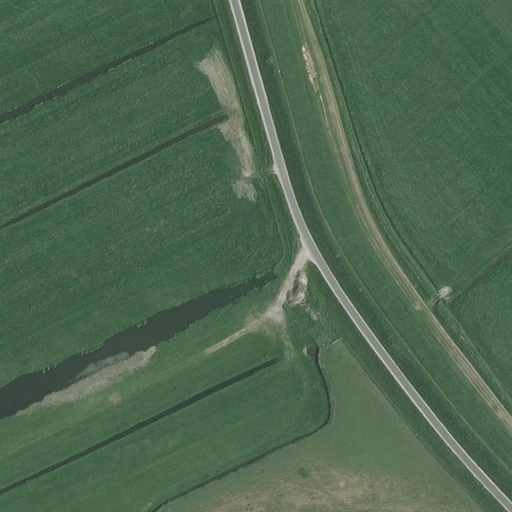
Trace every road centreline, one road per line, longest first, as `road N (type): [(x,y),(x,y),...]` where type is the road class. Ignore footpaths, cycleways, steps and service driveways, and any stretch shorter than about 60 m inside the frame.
road 1 (tertiary): [(511,508),(439,429),(310,245),(235,0)]
road 2 (track): [(0,480),(232,368),(269,311),(298,366)]
road 3 (track): [(511,435),(416,314),(368,232)]
